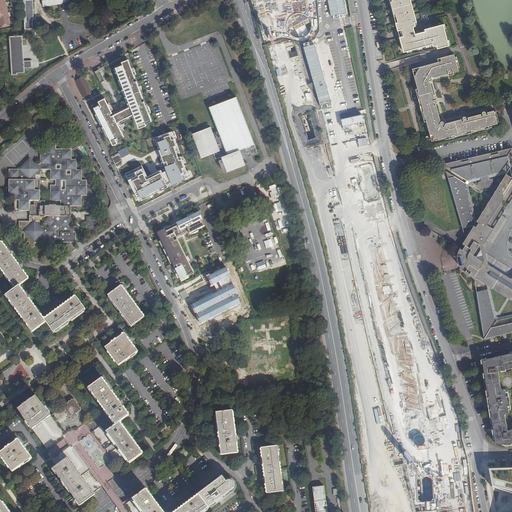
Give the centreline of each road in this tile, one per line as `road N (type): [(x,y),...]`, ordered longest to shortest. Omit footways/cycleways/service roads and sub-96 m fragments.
road 1 (primary): [(240,0),(314,247),(360,511)]
road 2 (residential): [(96,511),(162,460),(192,403),(186,331),(131,219)]
road 3 (residential): [(481,444),(424,293),(388,164)]
road 4 (residential): [(0,225),(25,261),(64,270),(131,219)]
road 5 (residential): [(388,164),(360,0)]
road 6 (residential): [(131,219),(56,72)]
road 7 (tertiary): [(56,72),(187,0)]
road 8 (residential): [(388,164),(509,133),(504,111)]
road 9 (residential): [(71,511),(20,426),(0,441)]
